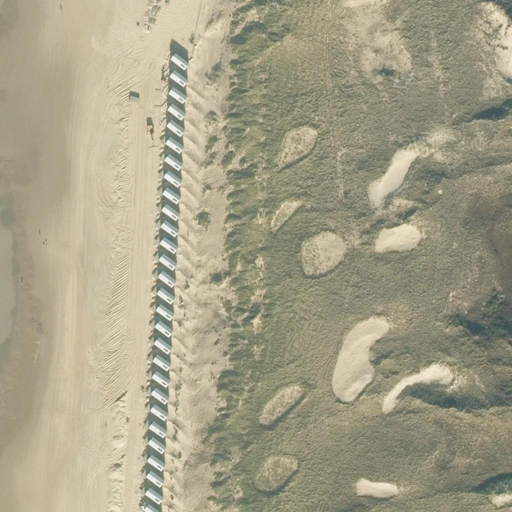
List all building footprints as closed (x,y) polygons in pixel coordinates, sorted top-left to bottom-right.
[(215,8),(199,1),(196,9),(212,16),(215,8)] [(212,24),(196,17),(193,25),(209,32),(212,24)] [(211,40),(194,34),(191,42),(207,48),(211,40)] [(209,58),(193,51),(190,59),(206,66),(209,58)] [(207,75),(191,68),(188,76),(204,82),(207,75)] [(206,92),(189,85),(186,93),(202,100),(206,92)] [(206,108),(189,101),(186,109),(202,116),(206,108)] [(203,121),(187,114),(184,122),(200,129),(203,121)] [(202,139),(185,132),(182,140),(198,147),(202,139)] [(200,156),(184,149),(181,157),(197,164),(200,156)] [(199,172),(183,166),(180,173),(196,180),(199,172)] [(198,190),(182,183),(178,191),(195,197),(198,190)] [(197,206),(181,199),(177,207),(194,214),(197,206)] [(195,223),(179,216),(176,224),(192,231),(195,223)] [(194,241),(178,234),(175,242),(191,248),(194,241)] [(193,256),(177,250),(174,257),(190,264),(193,256)] [(192,272),(176,265),(173,273),(189,280),(192,272)] [(191,288),(175,282),(172,289),(188,296),(191,288)] [(190,305),(173,298),(170,306),(187,312),(190,305)] [(189,321),(172,314),(169,322),(186,329),(189,321)] [(188,337),(171,330),(168,338),(184,344),(188,337)] [(187,352),(170,346),(167,353),(183,360),(187,352)] [(185,369),(169,363),(166,371),(182,377),(185,369)] [(184,386),(168,379),(165,387),(181,394),(184,386)] [(183,401),(167,395),(164,402),(180,409),(183,401)] [(182,418),(165,411),(162,419),(178,426),(182,418)] [(180,433),(164,427),(161,434),(177,441),(180,433)] [(180,450),(163,443),(160,451),(176,458),(180,450)] [(178,468),(162,461),(159,469),(175,476),(178,468)] [(177,488),(161,481),(157,489),(174,496),(177,488)] [(173,511),(175,507),(159,500),(156,508),(166,511),(173,511)]
